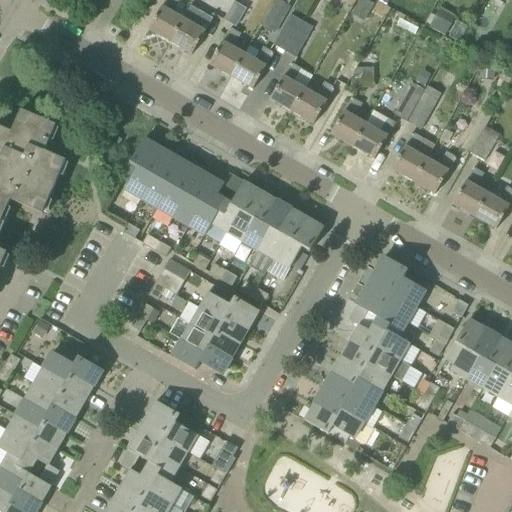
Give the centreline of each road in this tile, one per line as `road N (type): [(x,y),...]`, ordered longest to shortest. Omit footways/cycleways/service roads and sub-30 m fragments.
road 1 (residential): [(359,202),(12,6)]
road 2 (residential): [(155,366),(214,401),(239,401),(359,202)]
road 3 (residential): [(511,294),(359,202)]
road 4 (residential): [(155,366),(78,321),(124,247)]
road 5 (residential): [(65,511),(138,375),(155,366)]
